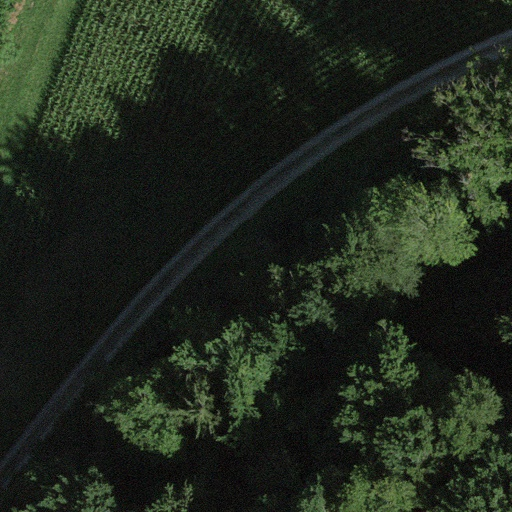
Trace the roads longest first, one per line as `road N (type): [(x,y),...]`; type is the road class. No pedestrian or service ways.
road 1 (track): [(511,53),(402,95),(269,184),(144,300),(0,483)]
road 2 (track): [(254,511),(335,395),(461,270),(511,238)]
